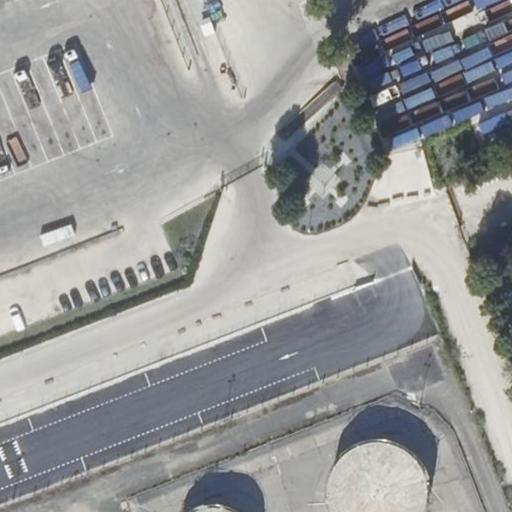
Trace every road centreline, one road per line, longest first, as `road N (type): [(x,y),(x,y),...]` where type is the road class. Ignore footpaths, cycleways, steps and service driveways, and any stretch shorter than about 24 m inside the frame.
road 1 (residential): [(0,383),(511,185)]
road 2 (unknown): [(0,465),(369,342),(401,311),(401,272),(373,238)]
